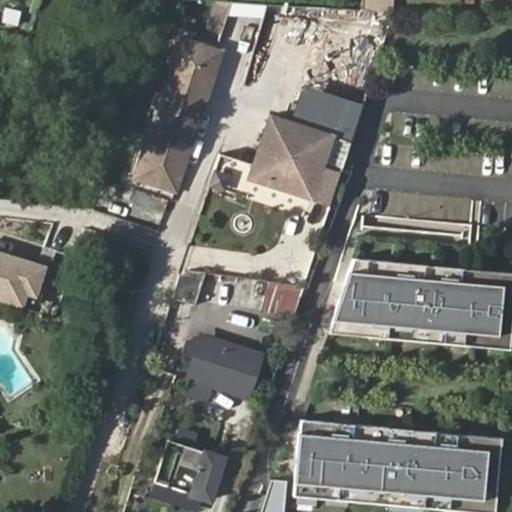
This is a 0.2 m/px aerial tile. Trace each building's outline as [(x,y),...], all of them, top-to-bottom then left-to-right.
[(395,10),(395,0),(366,0),(366,7),(395,10)] [(4,23),(20,26),(23,10),(7,7),(4,23)] [(197,49),(201,38),(179,29),(174,41),(197,49)] [(168,182),(191,116),(188,115),(198,88),(200,88),(216,43),(201,38),(197,49),(174,41),(132,162),(155,170),(153,176),(168,182)] [(203,90),(219,44),(216,43),(200,88),(203,90)] [(329,132),(267,112),(245,175),(326,202),(338,166),(326,162),(327,161),(320,159),(329,132)] [(170,183),(193,117),(191,116),(168,182),(170,183)] [(153,176),(155,170),(132,162),(130,168),(153,176)] [(48,249),(73,253),(77,225),(52,222),(48,249)] [(0,246),(0,296),(35,308),(50,262),(0,246)] [(322,329),(504,346),(511,270),(346,255),(322,329)] [(195,301),(205,274),(179,271),(171,298),(194,306),(195,301)] [(297,316),(300,285),(267,281),(264,312),(297,316)] [(182,375),(240,396),(253,360),(194,339),(182,375)] [(287,491),(489,511),(496,435),(295,415),(287,491)] [(222,502),(232,453),(197,446),(200,431),(175,426),(164,481),(174,483),(179,458),(201,462),(194,497),(222,502)] [(278,511),(281,477),(265,476),(253,511),(278,511)] [(181,506),(198,511),(199,511),(204,499),(186,492),(181,506)]
